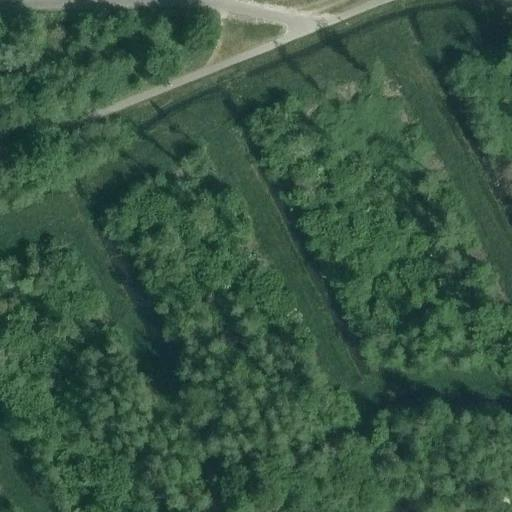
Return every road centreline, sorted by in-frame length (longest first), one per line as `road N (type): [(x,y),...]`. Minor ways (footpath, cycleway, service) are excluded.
road 1 (unclassified): [(0,13),(211,5)]
road 2 (track): [(342,0),(287,15),(211,5)]
